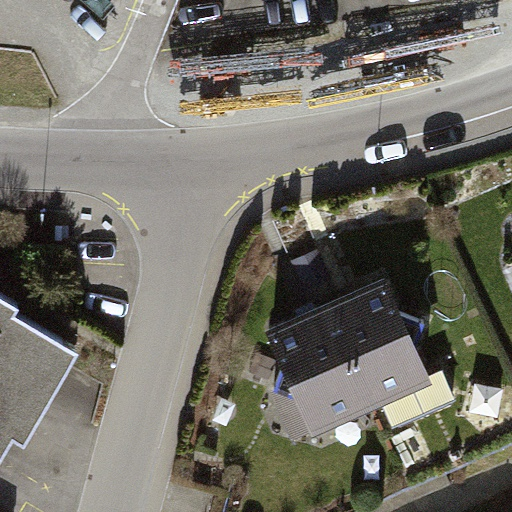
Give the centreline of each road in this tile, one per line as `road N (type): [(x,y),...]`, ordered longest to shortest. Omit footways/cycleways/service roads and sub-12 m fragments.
road 1 (residential): [(121,511),(177,287),(187,178)]
road 2 (residential): [(511,103),(358,155),(187,178)]
road 3 (residential): [(187,178),(0,167)]
road 4 (unknown): [(187,178),(221,0)]
